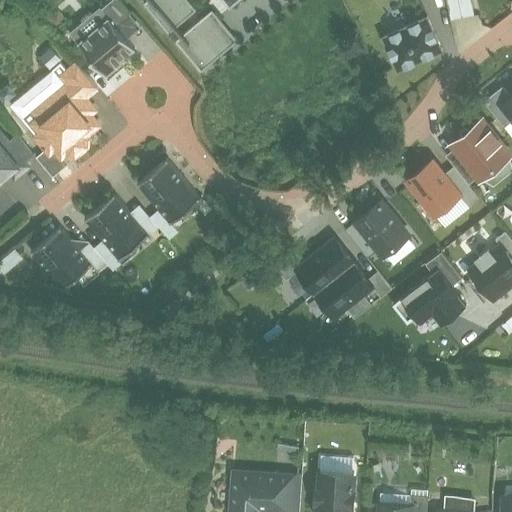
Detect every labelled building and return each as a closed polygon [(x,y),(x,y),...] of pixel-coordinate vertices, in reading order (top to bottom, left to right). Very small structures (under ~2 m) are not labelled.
[(134,8),(127,0),(106,0),(104,2),(112,11),(113,11),(120,20),(134,8)] [(194,0),(151,0),(172,25),(198,3),(194,0)] [(476,0),(451,0),(454,12),(478,7),(476,0)] [(213,4),(179,33),(204,63),(239,33),(213,4)] [(429,10),(388,28),(386,29),(387,31),(401,60),(400,60),(401,62),(403,61),(444,43),(446,42),(445,40),(444,40),(431,11),(430,9),(429,10)] [(112,11),(82,37),(109,69),(121,59),(120,57),(138,41),(120,20),(113,11),(112,11)] [(44,111),(37,116),(45,126),(40,130),(53,145),(57,141),(64,149),(100,119),(90,107),(96,103),(73,76),(39,105),(44,111)] [(511,106),(504,96),(511,89),(511,87),(504,78),(486,92),(504,116),(511,109),(511,106)] [(511,145),(484,111),(454,135),(482,170),(511,146),(511,145)] [(0,126),(0,172),(14,162),(19,168),(30,158),(28,155),(12,136),(3,125),(0,126)] [(37,148),(20,128),(12,136),(28,155),(37,148)] [(169,151),(139,176),(173,216),(203,191),(169,151)] [(461,186),(434,152),(409,172),(436,206),(461,186)] [(116,186),(87,211),(122,253),(151,227),(116,186)] [(380,242),(385,248),(410,228),(383,193),(357,214),(380,242)] [(380,242),(357,214),(347,222),(369,250),(380,242)] [(62,220),(32,245),(64,282),(94,257),(62,220)] [(504,236),(511,246),(511,226),(508,222),(498,230),(503,236),(504,236)] [(355,255),(337,232),(308,255),(300,262),(301,263),(318,285),(355,255)] [(503,236),(473,260),(495,288),(511,274),(511,246),(504,236),(503,236)] [(442,259),(454,276),(464,268),(443,242),(427,255),(435,264),(442,259)] [(308,255),(298,243),(277,260),(288,273),(301,263),(300,262),(308,255)] [(373,278),(355,255),(318,285),(336,307),(347,299),(364,285),(373,278)] [(454,276),(442,259),(435,264),(395,296),(409,314),(417,308),(422,315),(435,305),(443,316),(468,296),(460,285),(461,284),(454,276)] [(374,298),(364,285),(347,299),(356,311),(374,298)] [(353,511),(357,464),(324,462),(323,478),(320,481),(320,492),(322,495),(321,511),(331,511),(353,511)] [(300,468),(238,464),(235,511),(262,511),(263,498),(272,498),(272,500),(279,500),(280,501),(298,502),(300,468)] [(432,487),(414,485),(414,497),(415,497),(414,509),(430,510),(432,487)] [(414,497),(383,495),(382,511),(413,511),(414,509),(415,497),(414,497)] [(481,511),(482,504),(443,501),(441,511),(481,511)]
